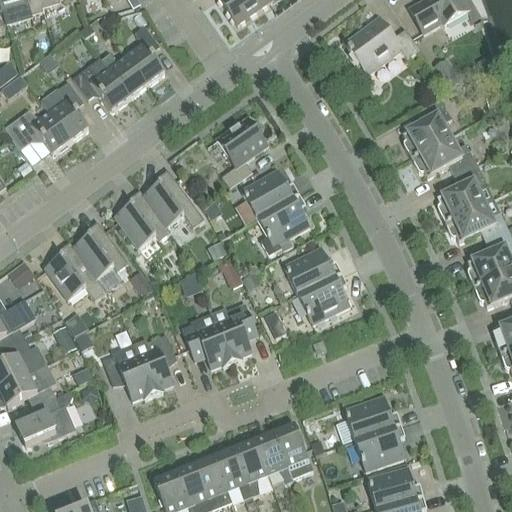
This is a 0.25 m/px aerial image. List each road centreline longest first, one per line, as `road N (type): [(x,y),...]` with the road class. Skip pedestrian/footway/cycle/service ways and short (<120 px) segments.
road 1 (residential): [(5,503),(129,454),(143,433),(204,409),(237,421),(291,389),(425,335)]
road 2 (residential): [(425,335),(367,210),(271,61)]
road 3 (residential): [(0,248),(226,81)]
road 4 (residential): [(482,511),(425,335)]
